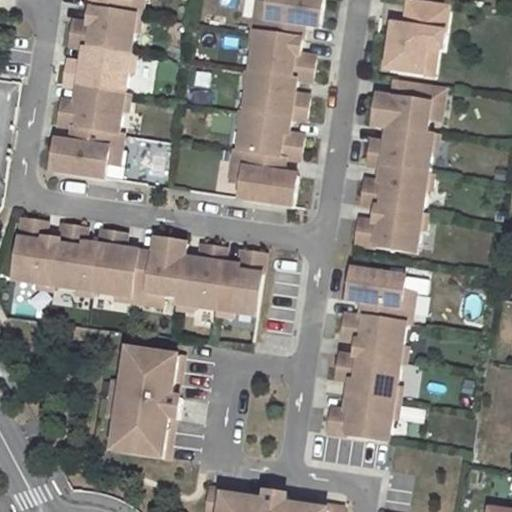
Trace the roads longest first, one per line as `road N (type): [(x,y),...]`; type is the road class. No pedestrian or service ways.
road 1 (residential): [(317,249),(17,201),(27,141)]
road 2 (residential): [(317,249),(354,0)]
road 3 (residential): [(284,475),(214,465),(227,367),(298,377)]
road 4 (residential): [(32,0),(42,20),(27,141)]
road 5 (residential): [(298,377),(317,249)]
